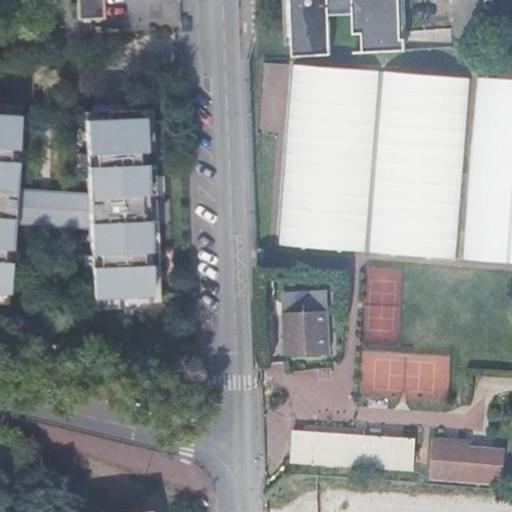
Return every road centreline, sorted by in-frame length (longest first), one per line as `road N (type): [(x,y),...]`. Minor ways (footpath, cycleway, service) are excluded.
road 1 (residential): [(236,456),(221,0)]
road 2 (unclassified): [(0,401),(236,456)]
